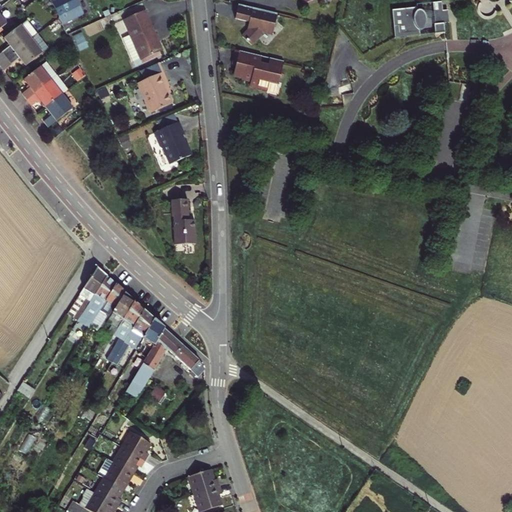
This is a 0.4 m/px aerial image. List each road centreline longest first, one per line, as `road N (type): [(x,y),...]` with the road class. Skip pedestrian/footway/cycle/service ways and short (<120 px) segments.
road 1 (residential): [(218,332),(104,236),(0,110)]
road 2 (unclassified): [(445,511),(217,360)]
road 3 (residential): [(213,130),(218,332)]
road 4 (residential): [(338,157),(511,194)]
road 5 (residential): [(338,157),(369,84),(411,53),(446,46)]
road 6 (residential): [(198,0),(213,130)]
road 7 (residential): [(213,130),(338,157)]
